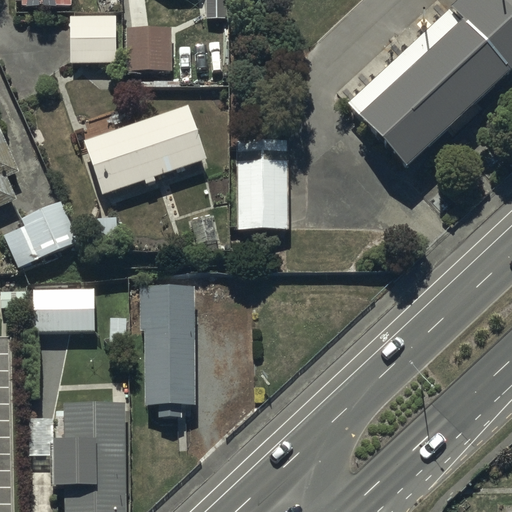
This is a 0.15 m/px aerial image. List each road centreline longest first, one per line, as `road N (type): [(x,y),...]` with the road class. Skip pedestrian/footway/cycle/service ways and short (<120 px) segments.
road 1 (primary): [(272,479),(511,250)]
road 2 (primary): [(511,353),(340,511)]
